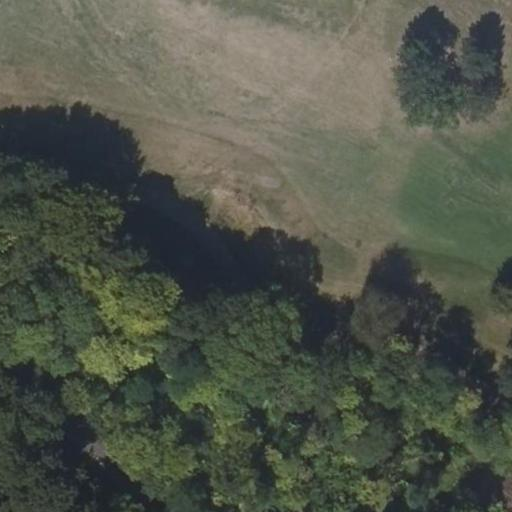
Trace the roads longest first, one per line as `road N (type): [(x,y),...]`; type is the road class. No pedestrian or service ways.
road 1 (track): [(0,175),(126,189),(213,222),(305,338),(396,404),(511,459)]
road 2 (unclassified): [(185,511),(0,363)]
